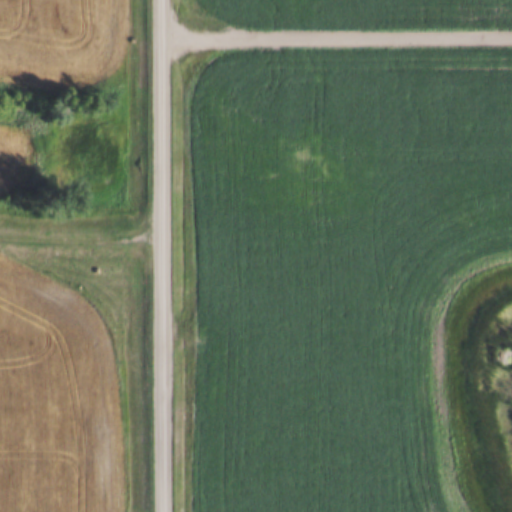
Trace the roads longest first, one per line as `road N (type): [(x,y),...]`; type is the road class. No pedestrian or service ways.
road 1 (tertiary): [(167,511),(164,0)]
road 2 (track): [(166,241),(0,239)]
